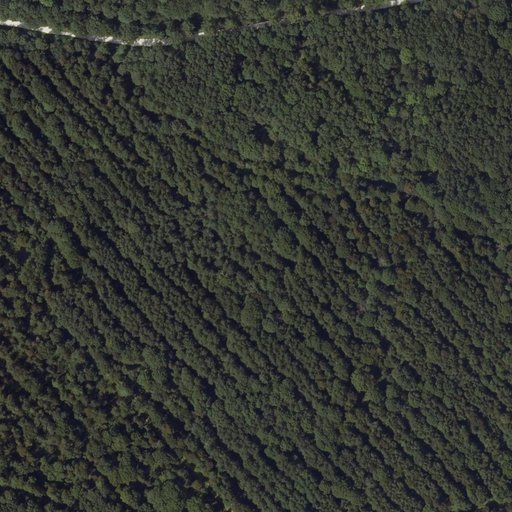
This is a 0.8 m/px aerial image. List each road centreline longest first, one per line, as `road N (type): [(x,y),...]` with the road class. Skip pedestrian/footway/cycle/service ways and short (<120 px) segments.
road 1 (track): [(0,21),(160,44),(410,0)]
road 2 (track): [(233,511),(0,253)]
